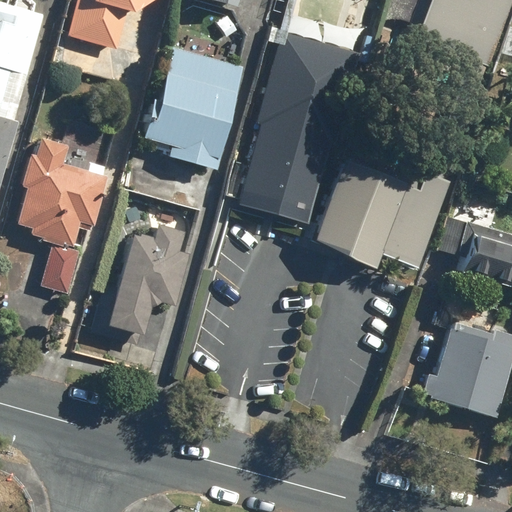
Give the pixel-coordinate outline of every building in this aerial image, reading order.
[(77,0),(67,35),(116,49),(129,7),(136,8),(150,0),(77,0)] [(511,0),(418,0),(406,33),(489,65),(511,2),(511,0)] [(0,3),(0,189),(20,118),(15,117),(29,67),(24,66),(37,13),(0,3)] [(511,23),(501,52),(511,55),(511,23)] [(259,120),(237,201),(308,220),(330,141),(336,142),(361,52),(282,30),(257,120),(259,120)] [(232,117),(243,65),(175,47),(161,97),(156,95),(144,137),(170,144),(168,153),(218,167),(232,117)] [(69,143),(42,135),(37,152),(33,150),(23,184),(26,185),(16,221),(32,226),(31,233),(42,237),(41,240),(51,243),(39,284),(68,292),(80,252),(82,252),(88,230),(92,231),(108,174),(64,161),(69,143)] [(383,252),(419,265),(449,181),(425,172),(421,186),(409,182),(410,180),(382,165),(345,156),(315,236),(378,264),(383,252)] [(511,233),(447,215),(438,247),(466,255),(462,271),(511,284),(511,233)] [(154,234),(134,228),(118,286),(105,282),(90,329),(138,344),(142,332),(144,333),(153,303),(162,299),(176,303),(191,250),(180,247),(185,228),(158,221),(154,234)] [(511,363),(511,345),(511,346),(511,344),(511,332),(494,328),(492,330),(490,330),(456,321),(454,327),(450,326),(434,373),(430,371),(423,390),(498,414),(511,363)]
